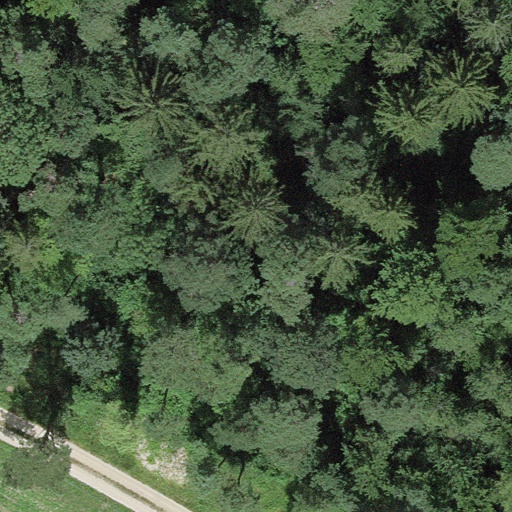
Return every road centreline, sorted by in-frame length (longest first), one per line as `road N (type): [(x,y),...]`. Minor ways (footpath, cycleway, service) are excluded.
road 1 (track): [(259,511),(318,388),(400,85)]
road 2 (track): [(0,433),(149,511)]
